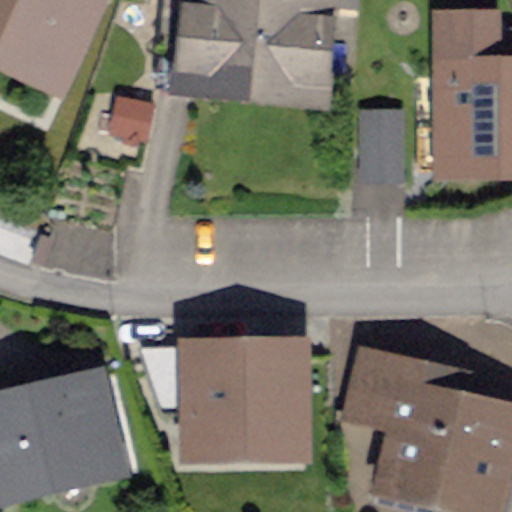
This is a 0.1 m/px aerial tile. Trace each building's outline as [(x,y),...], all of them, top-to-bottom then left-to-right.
[(0,0),(0,45),(55,71),(87,0),(0,0)] [(167,0),(160,89),(193,92),(195,78),(312,88),(320,2),(301,0),(167,0)] [(419,78),(420,162),(511,161),(511,37),(496,37),(496,24),(450,24),(451,78),(419,78)] [(367,117),(368,177),(398,177),(397,117),(367,117)] [(128,170),(72,156),(69,169),(59,167),(45,208),(114,225),(128,170)] [(405,428),(389,495),(462,511),(487,511),(500,460),(511,462),(511,420),(454,408),(461,378),(365,356),(351,415),(405,428)] [(293,357),(146,359),(165,413),(199,412),(199,449),(294,447),(293,357)] [(90,386),(0,406),(0,473),(25,467),(28,484),(109,465),(90,386)]
